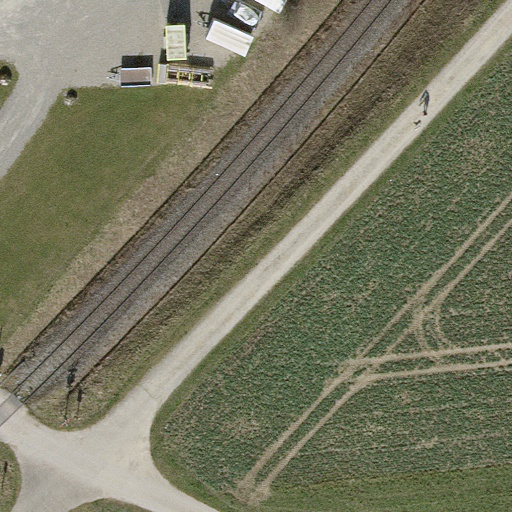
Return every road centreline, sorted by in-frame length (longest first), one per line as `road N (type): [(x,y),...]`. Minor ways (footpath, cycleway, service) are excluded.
road 1 (track): [(96,464),(511,12)]
road 2 (track): [(122,12),(0,138)]
